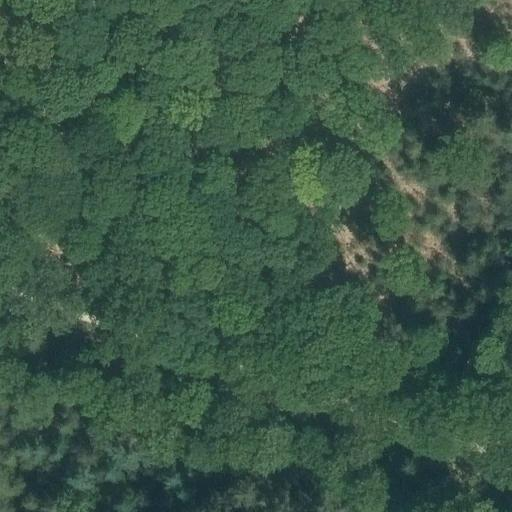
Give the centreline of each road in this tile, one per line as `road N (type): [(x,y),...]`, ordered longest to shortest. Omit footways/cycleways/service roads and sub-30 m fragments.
road 1 (track): [(0,299),(511,475)]
road 2 (track): [(451,454),(511,350)]
